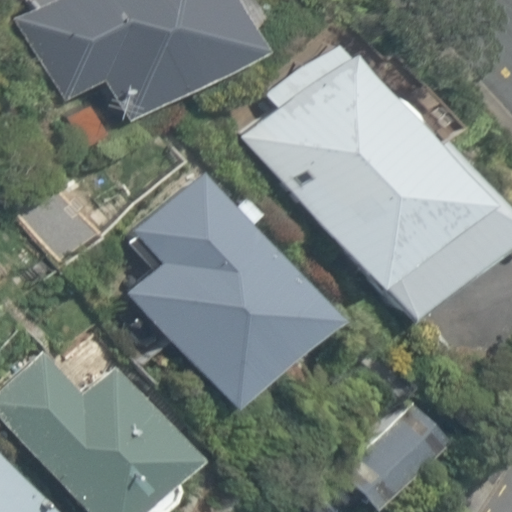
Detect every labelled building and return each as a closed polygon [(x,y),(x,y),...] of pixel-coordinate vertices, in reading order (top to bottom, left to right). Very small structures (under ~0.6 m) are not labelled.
[(241,34),(221,0),(5,0),(1,2),(48,86),(86,65),(110,107),(241,34)] [(504,221),(329,27),(219,125),(394,319),(504,221)] [(321,309),(193,156),(119,217),(151,256),(113,287),(209,402),(321,309)] [(71,372),(41,335),(0,368),(0,412),(81,511),(98,511),(183,443),(103,346),(71,372)] [(440,429),(402,384),(321,453),(360,498),(440,429)] [(0,511),(50,511),(0,456),(0,511)]
